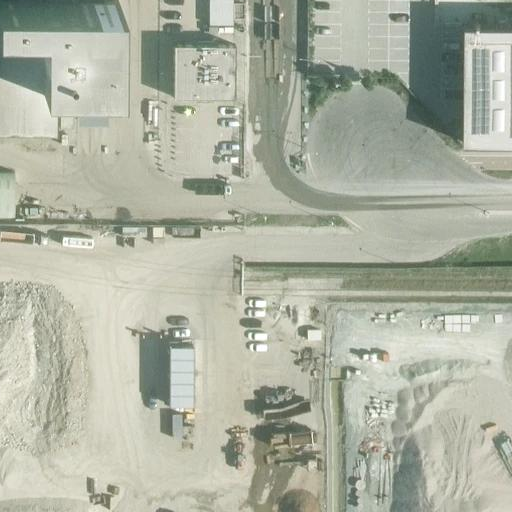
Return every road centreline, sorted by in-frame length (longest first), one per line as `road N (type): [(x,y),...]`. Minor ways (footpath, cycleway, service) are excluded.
road 1 (unknown): [(96,0),(101,180),(0,145)]
road 2 (unclassified): [(320,179),(324,144),(354,119),(392,119),(456,185)]
road 3 (unclassified): [(456,185),(320,179)]
